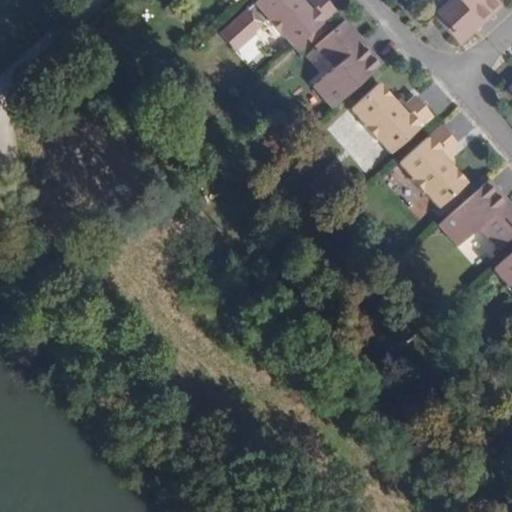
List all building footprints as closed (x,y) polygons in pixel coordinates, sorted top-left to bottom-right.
[(292,50),(335,12),(324,0),(306,0),(302,4),(298,0),(257,0),(253,4),(218,34),(234,52),(254,34),(253,32),(265,19),(265,20),(277,35),(278,34),(292,50)] [(452,0),(435,17),(461,45),(477,30),(475,27),(501,4),(497,0),(452,0)] [(313,89),(331,110),(379,67),(356,41),(359,39),(345,23),(316,48),(334,69),(313,89)] [(402,106),(397,101),(380,82),(352,108),(364,122),(364,124),(376,137),(378,137),(391,152),(434,115),(416,94),(408,102),(402,106)] [(402,96),(397,101),(402,106),(408,102),(402,96)] [(461,144),(442,124),(399,162),(412,176),(411,178),(424,192),(426,191),(439,206),(467,181),(452,164),(446,158),(452,152),(461,144)] [(446,158),(452,164),(458,159),(452,152),(446,158)] [(487,180),(439,223),(457,245),(479,225),(498,246),(511,233),(511,205),(511,207),(487,180)] [(511,251),(493,268),(507,283),(505,285),(511,292),(511,251)]
